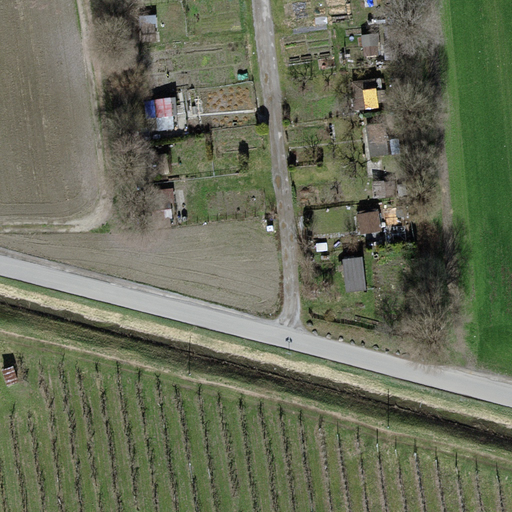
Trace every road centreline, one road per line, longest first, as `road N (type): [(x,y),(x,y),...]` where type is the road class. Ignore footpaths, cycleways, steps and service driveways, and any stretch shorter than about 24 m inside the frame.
road 1 (tertiary): [(511,393),(0,261)]
road 2 (track): [(254,0),(290,304),(285,335)]
road 3 (track): [(511,126),(484,0)]
